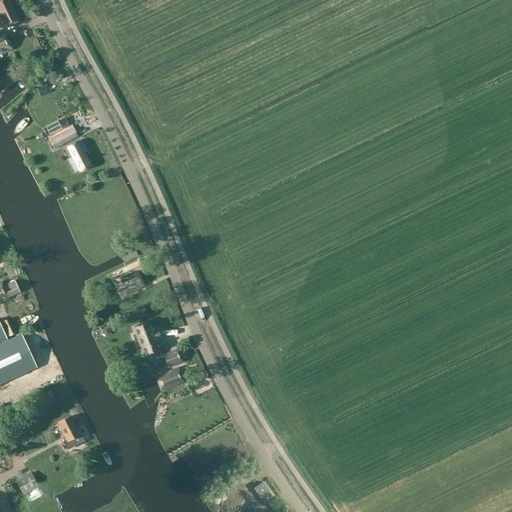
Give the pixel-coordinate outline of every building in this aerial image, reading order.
[(6,0),(0,0),(0,30),(17,22),(6,0)] [(0,54),(11,49),(5,36),(0,38),(0,54)] [(57,121),(45,128),(49,135),(61,129),(57,121)] [(71,125),(48,137),(55,150),(78,137),(71,125)] [(74,174),(79,171),(80,172),(91,166),(84,154),(87,152),(81,141),(68,148),(72,157),(68,160),(74,174)] [(143,287),(138,275),(136,272),(144,268),(141,262),(127,268),(126,268),(113,274),(117,281),(119,280),(121,283),(115,286),(120,296),(133,290),(133,291),(143,287)] [(4,287),(2,282),(0,283),(0,303),(9,299),(8,298),(20,292),(15,282),(4,287)] [(17,333),(11,319),(2,323),(9,337),(17,333)] [(159,350),(159,349),(156,341),(160,339),(156,330),(152,331),(149,322),(142,325),(143,325),(134,328),(136,334),(133,336),(138,351),(142,349),(144,355),(153,352),(156,359),(162,357),(159,350)] [(21,335),(8,341),(0,324),(0,384),(36,368),(21,335)] [(168,367),(182,362),(178,350),(164,356),(168,367)] [(156,378),(161,391),(184,382),(178,369),(156,378)] [(80,435),(70,417),(58,423),(67,442),(80,435)] [(16,481),(23,494),(38,487),(31,473),(16,481)] [(260,511),(262,511),(268,507),(262,500),(255,505),(260,511)]
